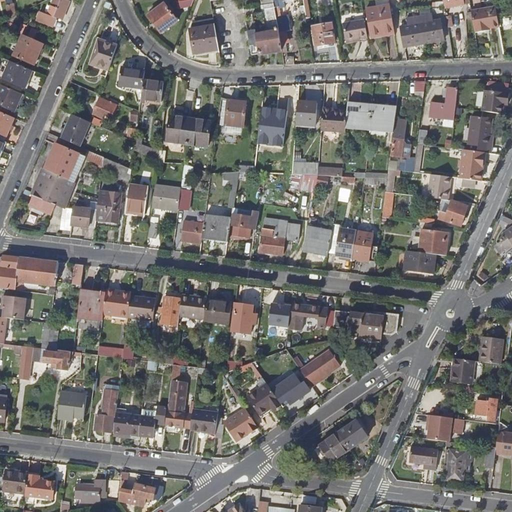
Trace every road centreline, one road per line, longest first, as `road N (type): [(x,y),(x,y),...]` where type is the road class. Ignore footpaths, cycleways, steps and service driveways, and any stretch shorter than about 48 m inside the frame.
road 1 (residential): [(0,240),(439,302)]
road 2 (residential): [(122,0),(155,51),(206,74),(511,67)]
road 3 (residential): [(0,443),(230,478)]
road 4 (residential): [(0,212),(93,0)]
road 5 (residential): [(417,359),(385,369),(230,478)]
road 6 (residential): [(453,298),(511,159)]
road 7 (residential): [(368,489),(511,507)]
road 8 (residential): [(230,478),(261,474),(368,489)]
